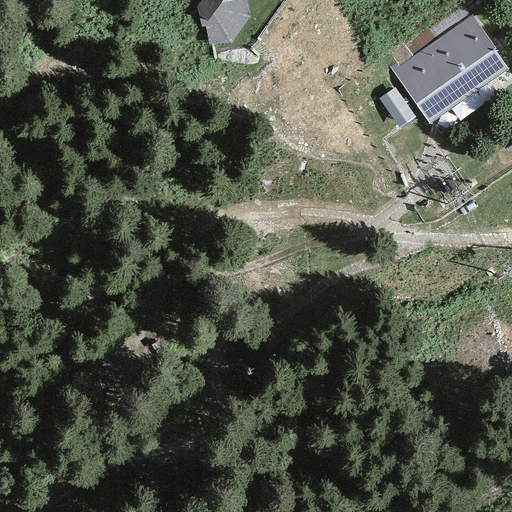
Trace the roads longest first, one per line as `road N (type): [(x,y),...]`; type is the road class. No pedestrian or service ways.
road 1 (track): [(123,361),(175,277),(252,269),(374,225)]
road 2 (track): [(511,237),(421,240),(374,225)]
